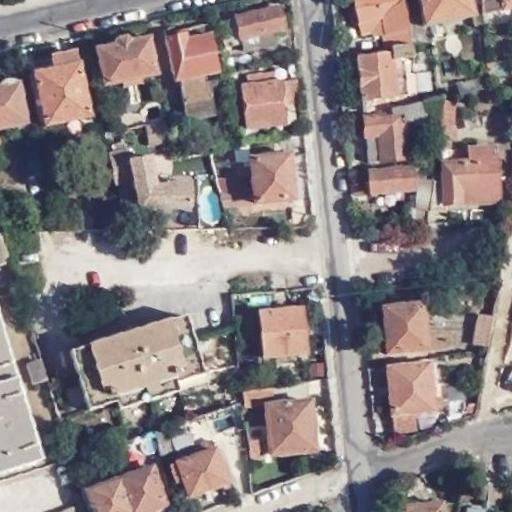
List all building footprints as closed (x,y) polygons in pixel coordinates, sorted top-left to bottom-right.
[(386,47),(393,46),(413,42),(411,23),(408,0),(358,0),(365,38),(383,34),(386,47)] [(408,0),(411,23),(427,21),(422,0),(408,0)] [(477,28),(485,27),(483,12),(481,0),(422,0),(427,21),(428,25),(473,14),(477,28)] [(484,12),(511,5),(511,0),(481,0),(483,12),(484,12)] [(245,37),(274,31),(287,28),(282,6),(227,19),(232,40),(245,37)] [(411,23),(413,42),(430,41),(428,25),(427,21),(411,23)] [(82,30),(22,42),(26,57),(85,46),(82,30)] [(277,45),(274,31),(245,37),(249,51),(277,45)] [(188,32),(169,36),(178,82),(185,80),(193,119),(219,115),(213,80),(205,81),(203,76),(222,72),(214,36),(190,41),(188,32)] [(152,37),(100,48),(108,85),(160,74),(152,37)] [(417,91),(413,42),(393,46),(394,53),(361,57),(365,98),(368,98),(370,114),(371,114),(421,102),(420,93),(415,94),(415,92),(417,91)] [(54,57),(56,67),(83,62),(81,52),(54,57)] [(83,62),(56,67),(38,72),(49,124),(94,115),(83,62)] [(460,83),(461,93),(491,86),(490,71),(479,75),(480,80),(460,83)] [(253,83),(244,85),(250,128),(299,122),(297,102),(303,102),(301,78),(284,80),(277,81),(274,72),(251,75),(253,83)] [(1,87),(0,86),(0,126),(28,121),(20,83),(1,87)] [(370,114),(369,114),(374,159),(410,154),(407,121),(440,114),(439,98),(422,102),(421,102),(371,114),(370,114)] [(461,99),(439,98),(440,114),(443,122),(442,148),(453,147),(454,127),(461,99)] [(151,122),(154,142),(173,139),(170,118),(151,122)] [(4,135),(0,136),(0,153),(9,151),(4,135)] [(445,178),(436,178),(435,209),(448,208),(449,204),(506,200),(504,159),(500,158),(499,146),(471,147),(471,160),(445,161),(445,178)] [(133,149),(114,153),(120,183),(139,180),(145,205),(197,204),(197,181),(171,182),(171,184),(161,185),(154,155),(135,159),(133,149)] [(257,191),(225,196),(227,208),(298,199),(292,157),(253,162),(257,188),(257,191)] [(435,209),(436,178),(426,178),(423,163),(374,169),(377,192),(417,189),(419,209),(435,209)] [(257,191),(257,188),(236,191),(234,176),(221,179),(224,193),(225,196),(257,191)] [(101,218),(101,231),(123,230),(122,218),(101,218)] [(0,235),(0,264),(15,261),(5,234),(0,235)] [(427,307),(389,310),(393,355),(431,350),(427,307)] [(307,309),(267,310),(271,355),(312,353),(307,309)] [(192,310),(79,348),(98,408),(125,400),(129,408),(188,388),(184,379),(213,370),(192,310)] [(495,348),(500,318),(487,316),(482,345),(495,348)] [(239,337),(253,336),(252,318),(238,319),(239,337)] [(0,319),(0,474),(44,462),(0,319)] [(434,365),(394,369),(398,415),(421,413),(438,412),(437,399),(434,365)] [(46,366),(34,371),(38,383),(50,381),(46,366)] [(245,392),(246,404),(247,407),(268,404),(265,390),(245,392)] [(447,398),(437,399),(438,412),(448,411),(447,398)] [(316,399),(274,404),(279,453),(320,449),(316,399)] [(421,413),(398,415),(400,432),(422,430),(421,413)] [(272,424),(256,425),(257,441),(273,439),(272,424)] [(176,451),(171,427),(159,430),(165,454),(176,451)] [(273,439),(257,441),(258,455),(275,453),(273,439)] [(180,462),(174,465),(179,478),(185,475),(193,497),(233,482),(221,447),(180,462)] [(492,464),(477,464),(479,478),(493,477),(492,464)] [(157,465),(93,489),(101,511),(149,511),(171,504),(157,465)]
